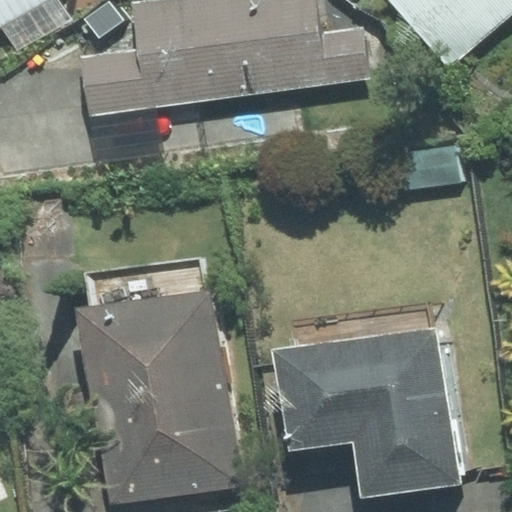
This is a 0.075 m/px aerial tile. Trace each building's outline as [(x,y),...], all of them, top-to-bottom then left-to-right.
[(0,0),(0,29),(2,32),(58,0),(0,0)] [(98,112),(378,76),(372,24),(329,29),(324,0),(143,0),(150,45),(90,53),(98,112)] [(511,0),(401,0),(457,66),(511,18),(511,0)] [(411,188),(468,181),(463,144),(406,151),(411,188)] [(121,500),(255,482),(229,283),(95,302),(121,500)] [(377,493),(481,480),(461,322),(295,342),(308,445),(371,437),(377,493)]
